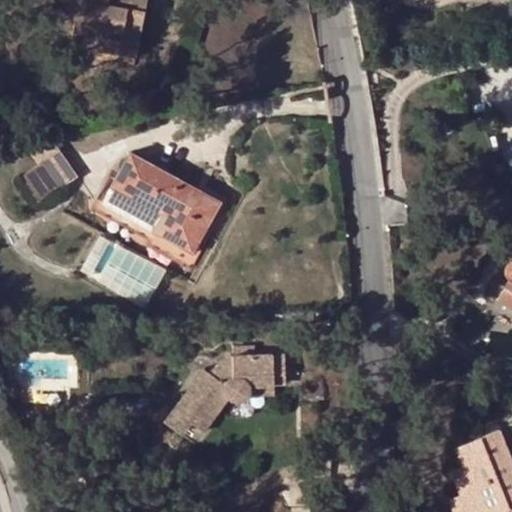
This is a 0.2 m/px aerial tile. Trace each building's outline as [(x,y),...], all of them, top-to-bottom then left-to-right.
[(107,7),(108,0),(46,0),(46,5),(77,12),(72,39),(121,49),(124,32),(141,36),(147,0),(128,0),(127,11),(107,7)] [(108,0),(107,7),(127,11),(128,0),(108,0)] [(121,49),(72,39),(70,46),(136,58),(141,36),(124,32),(121,49)] [(492,83),(460,87),(464,114),(496,111),(492,83)] [(132,151),(103,202),(198,257),(227,205),(132,151)] [(59,188),(40,161),(22,175),(40,201),(59,188)] [(198,257),(103,202),(98,212),(148,240),(144,245),(190,272),(198,257)] [(511,280),(497,299),(511,308),(511,259),(508,262),(506,266),(505,269),(506,272),(508,277),(511,280)] [(30,328),(30,338),(42,338),(42,328),(30,328)] [(234,356),(256,355),(256,347),(233,347),(234,356)] [(285,354),(256,355),(234,356),(233,356),(230,358),(224,360),(215,367),(210,373),(203,368),(165,422),(181,432),(187,422),(203,433),(230,396),(232,399),(238,400),(242,400),(246,398),(248,396),(249,394),(251,391),(251,389),(251,386),(275,386),(275,374),(286,374),(285,354)] [(286,386),(286,374),(275,374),(275,386),(286,386)] [(249,394),(248,396),(276,396),(275,386),(251,386),(251,389),(251,391),(249,394)] [(453,471),(463,495),(470,511),(496,511),(508,507),(510,511),(511,511),(511,458),(501,430),(457,448),(465,466),(453,471)] [(496,511),(470,511),(463,495),(450,500),(455,511),(510,511),(508,507),(496,511)]
